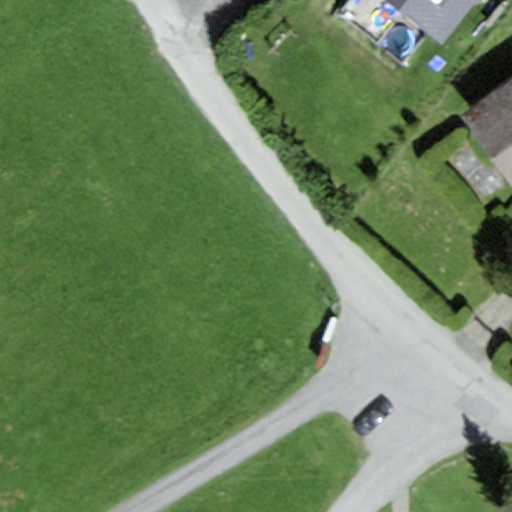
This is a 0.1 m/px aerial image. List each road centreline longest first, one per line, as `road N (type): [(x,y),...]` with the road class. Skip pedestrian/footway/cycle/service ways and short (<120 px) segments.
road 1 (unclassified): [(155,0),(243,139),(366,276),(478,377)]
road 2 (residential): [(478,377),(346,511)]
